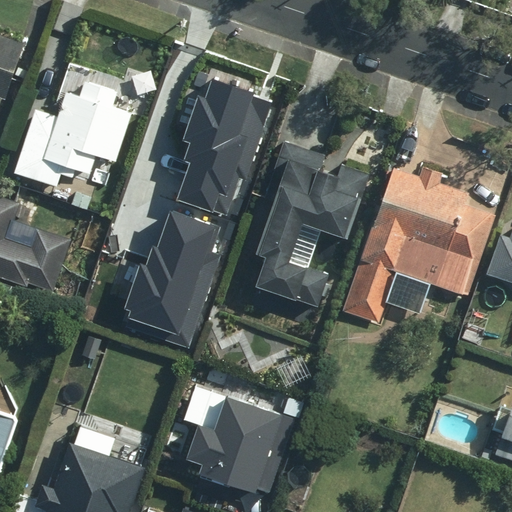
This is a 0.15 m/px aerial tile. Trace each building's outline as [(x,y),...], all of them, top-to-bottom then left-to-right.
[(20,43),(0,36),(0,99),(1,100),(20,43)] [(193,162),(180,200),(227,216),(239,183),(248,186),(277,102),(213,80),(206,100),(198,97),(184,140),(192,143),(186,159),(193,162)] [(85,179),(91,158),(113,165),(128,116),(109,110),(114,96),(77,84),(72,99),(58,94),(51,118),(31,111),(11,175),(54,189),(60,171),(85,179)] [(323,157),(282,144),(265,198),(271,200),(253,257),(260,259),(251,290),(316,310),(326,278),(284,265),(296,226),(344,241),(364,176),(337,168),(333,180),(318,175),(323,157)] [(464,196),(435,186),(438,177),(417,171),(414,180),(388,171),(342,312),(376,322),(392,273),(464,296),(490,215),(461,206),(464,196)] [(0,275),(52,293),(69,242),(33,230),(28,245),(6,238),(16,206),(0,200),(0,275)] [(143,264),(122,323),(188,346),(221,255),(213,252),(222,227),(171,209),(158,247),(154,246),(148,265),(143,264)] [(493,235),(481,273),(511,283),(511,224),(508,223),(503,238),(493,235)] [(130,296),(105,286),(95,311),(120,321),(130,296)] [(504,324),(477,314),(468,341),(495,351),(504,324)] [(207,463),(270,486),(297,412),(228,386),(216,417),(201,411),(187,447),(210,455),(207,463)] [(511,401),(495,448),(511,453),(511,401)] [(0,418),(0,447),(9,422),(0,418)] [(121,511),(136,469),(63,445),(40,511),(121,511)] [(212,511),(182,500),(176,511),(212,511)]
